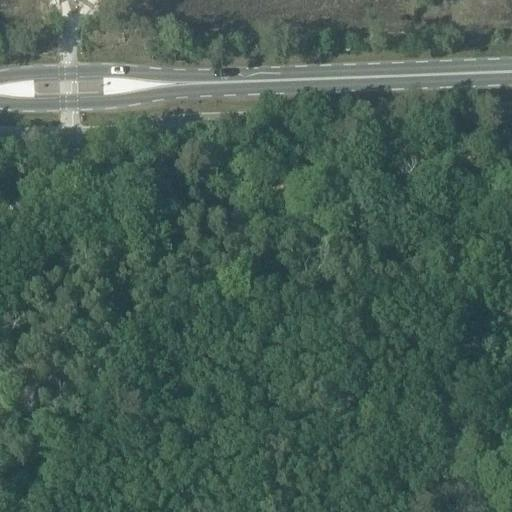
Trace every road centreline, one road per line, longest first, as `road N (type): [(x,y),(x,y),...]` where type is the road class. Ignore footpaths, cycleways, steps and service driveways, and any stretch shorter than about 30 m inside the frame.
road 1 (primary): [(196,83),(511,71)]
road 2 (primary): [(0,101),(114,100),(196,83)]
road 3 (primary): [(196,83),(116,70),(0,78)]
